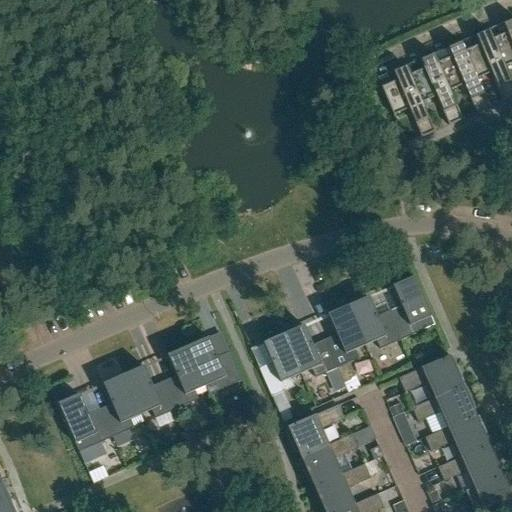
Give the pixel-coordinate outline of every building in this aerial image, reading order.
[(504,69),(504,68),(511,64),(511,21),(502,26),(506,34),(492,41),(504,69)] [(492,41),(489,32),(475,38),(479,46),(465,52),(464,53),(476,80),(477,80),(491,74),(503,103),(511,99),(511,85),(504,68),(504,69),(492,41)] [(464,53),(465,52),(461,44),(447,50),(451,58),(437,64),(437,65),(449,92),(463,86),(476,115),(489,109),(477,80),(476,80),(464,53)] [(437,65),(437,64),(434,56),(420,62),(424,70),(410,76),(409,77),(421,104),(422,104),(436,98),(448,127),(462,121),(449,92),(437,65)] [(398,58),(367,71),(371,80),(402,67),(398,58)] [(409,77),(410,76),(406,68),(392,73),(396,82),(381,89),(393,117),(408,110),(421,139),(434,133),(422,104),(421,104),(409,77)] [(389,313),(401,341),(434,326),(413,278),(392,288),(400,307),(389,313)] [(401,341),(389,313),(377,318),(368,298),(348,307),(365,347),(376,342),(379,350),(401,341)] [(354,351),(365,347),(348,307),(327,316),(336,336),(324,341),(339,376),(350,372),(347,365),(358,360),(354,351)] [(339,376),(324,341),(312,346),(303,327),(283,336),(300,375),(311,371),(315,379),(328,373),(331,380),(339,376)] [(290,380),(300,375),(283,336),(262,345),(271,364),(258,370),(271,398),(293,388),(290,380)] [(187,348),(205,388),(215,383),(219,391),(242,381),(229,353),(217,359),(208,339),(187,348)] [(194,392),(205,388),(187,348),(167,357),(176,377),(164,382),(176,410),(198,401),(194,392)] [(434,400),(462,388),(459,381),(462,380),(457,369),(454,370),(449,359),(450,359),(449,357),(398,380),(404,394),(427,384),(433,400),(434,400)] [(176,410),(164,382),(152,387),(143,367),(123,376),(140,416),(151,411),(154,420),(176,410)] [(130,421),(140,416),(123,376),(102,385),(111,405),(99,410),(111,439),(133,429),(130,421)] [(447,430),(475,417),(473,411),(475,410),(470,399),(467,400),(462,389),(463,389),(462,388),(434,400),(433,400),(411,410),(417,424),(440,414),(446,429),(447,430)] [(111,439),(99,410),(87,416),(79,396),(57,405),(83,465),(106,456),(100,444),(111,439)] [(328,447),(328,446),(321,430),(344,420),(338,406),(286,429),(287,430),(292,441),(290,443),(295,454),(297,453),(300,459),(328,447)] [(389,410),(392,418),(401,414),(398,406),(389,410)] [(393,419),(399,433),(409,428),(403,414),(393,419)] [(453,443),(460,459),(460,460),(488,447),(486,441),(488,440),(483,428),(480,429),(475,418),(476,418),(475,417),(447,430),(446,429),(424,439),(430,453),(453,443)] [(328,447),(300,459),(300,460),(301,460),(305,471),(303,472),(308,484),(310,483),(313,489),(341,476),(351,471),(344,456),(357,450),(351,436),(328,446),(328,447)] [(473,489),(502,477),(499,470),(501,469),(496,458),(493,459),(488,448),(489,448),(488,447),(460,460),(460,459),(437,469),(443,483),(466,473),(473,489)] [(382,457),(378,448),(370,452),(374,461),(382,457)] [(340,511),(354,506),(354,505),(347,490),(370,480),(369,477),(376,474),(371,463),(364,466),(351,471),(341,476),(313,489),(313,490),(314,490),(319,501),(316,502),(320,511),(340,511)] [(473,489),(464,492),(473,511),(479,511),(497,505),(499,511),(511,505),(511,500),(502,477),(473,489)] [(376,511),(383,509),(377,495),(354,505),(354,506),(340,511),(376,511)] [(0,511),(14,511),(15,511),(10,501),(8,501),(0,504),(0,511)] [(406,511),(403,502),(392,507),(394,511),(406,511)] [(433,511),(444,511),(441,503),(431,507),(433,511)]
